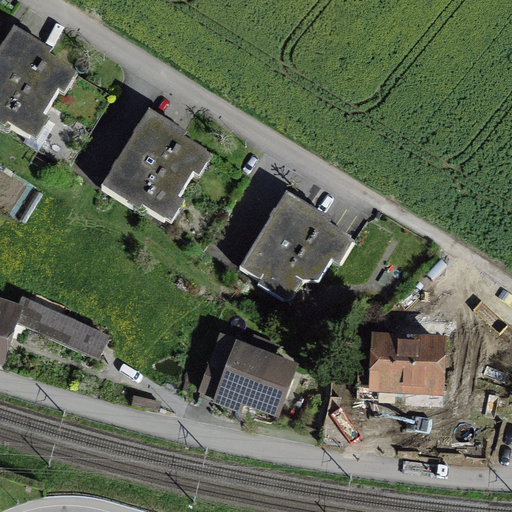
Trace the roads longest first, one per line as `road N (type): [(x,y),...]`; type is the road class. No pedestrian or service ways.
road 1 (residential): [(0,387),(209,443),(435,480),(511,484)]
road 2 (residential): [(39,0),(466,264)]
